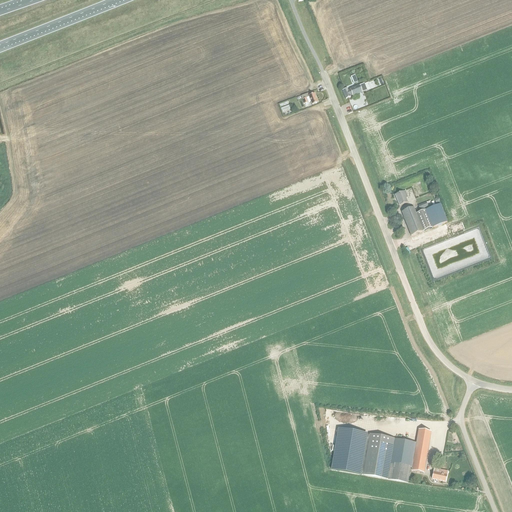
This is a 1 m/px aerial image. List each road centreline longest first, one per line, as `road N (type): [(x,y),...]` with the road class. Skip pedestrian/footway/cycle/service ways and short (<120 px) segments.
road 1 (unclassified): [(473,381),(446,364),(422,329),(290,0)]
road 2 (track): [(0,82),(212,0)]
road 3 (unclassified): [(495,511),(462,427),(473,381)]
road 4 (trunk): [(0,45),(114,0)]
